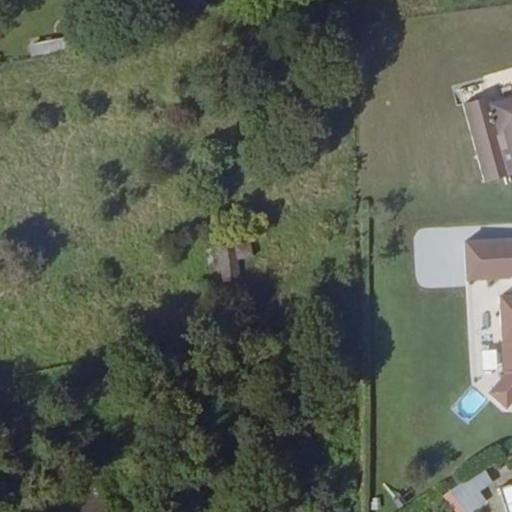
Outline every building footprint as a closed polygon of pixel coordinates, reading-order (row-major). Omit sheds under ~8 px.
[(118,19),(114,1),(98,4),(102,22),(118,19)] [(30,42),(32,54),(65,49),(63,37),(30,42)] [(486,96),(460,102),(482,181),(501,177),(502,184),(511,181),(511,97),(488,103),(486,96)] [(511,240),(464,243),(466,281),(511,278),(511,296),(502,297),(507,375),(510,378),(497,388),(497,393),(503,401),(508,401),(511,398),(511,240)] [(235,272),(248,269),(245,254),(219,259),(225,295),(239,292),(238,283),(235,272)] [(251,281),(248,269),(235,272),(238,283),(251,281)] [(472,415),(486,397),(474,388),(460,405),(472,415)] [(482,490),(494,483),(486,468),(445,492),(456,511),(471,511),(489,502),(482,490)] [(317,511),(314,497),(326,495),(326,490),(299,495),(303,511),(317,511)] [(330,511),(326,495),(314,497),(317,511),(330,511)] [(106,511),(103,499),(65,508),(66,511),(106,511)] [(511,511),(511,500),(502,503),(504,511),(511,511)]
